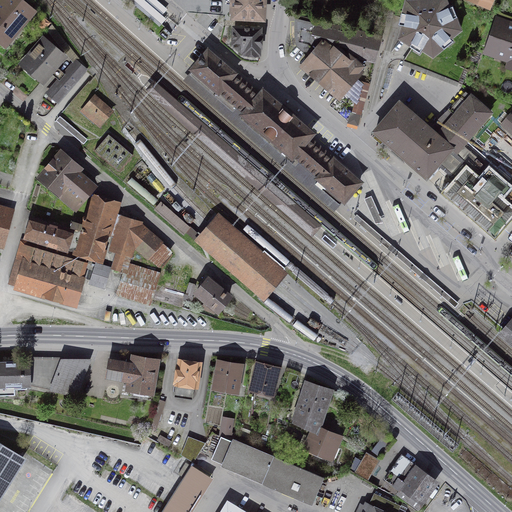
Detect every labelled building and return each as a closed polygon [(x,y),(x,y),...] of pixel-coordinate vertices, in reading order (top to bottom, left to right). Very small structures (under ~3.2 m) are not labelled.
[(31,12),(17,0),(2,0),(0,3),(0,38),(5,43),(31,12)] [(230,0),(230,16),(260,17),(260,18),(262,18),(262,15),(261,15),(261,0),(230,0)] [(406,2),(402,17),(406,18),(400,39),(414,48),(416,44),(434,55),(446,45),(444,42),(460,29),(454,14),(450,15),(444,0),(426,0),(427,1),(406,2)] [(341,42),(345,27),(297,15),(296,20),(296,34),(298,45),(309,55),(314,53),(314,54),(323,44),(333,52),(338,46),(341,42)] [(44,19),(39,25),(43,29),(49,23),(44,19)] [(488,51),(509,58),(511,48),(511,26),(498,21),(488,51)] [(85,70),(87,68),(52,24),(46,30),(73,63),(75,61),(85,70)] [(345,27),(341,42),(351,44),(349,53),(375,59),(381,36),(345,27)] [(244,53),(259,54),(259,40),(260,29),(234,28),(233,44),(242,51),(244,51),(244,53)] [(25,65),(43,79),(62,57),(41,38),(28,53),(32,57),(25,65)] [(320,80),(339,95),(363,66),(338,46),(333,52),(323,44),(314,54),(304,66),(320,80)] [(314,174),(344,200),(360,182),(308,137),(311,133),(263,92),(260,96),(208,51),(192,69),(299,161),(299,165),(311,175),(314,174)] [(48,92),(58,101),(85,70),(75,61),(73,63),(48,92)] [(368,84),(362,82),(355,107),(361,109),(368,84)] [(400,103),(375,131),(426,176),(437,164),(455,180),(445,192),(494,235),(511,214),(511,207),(509,205),(511,202),(511,178),(505,172),(502,175),(464,142),(490,112),(471,96),(437,136),(400,103)] [(94,97),(82,111),(99,126),(111,112),(94,97)] [(351,113),(349,122),(357,124),(361,109),(355,107),(353,113),(351,113)] [(511,133),(511,112),(501,124),(511,133)] [(132,155),(108,134),(95,150),(119,171),(132,155)] [(61,153),(41,177),(59,191),(60,190),(64,194),(60,198),(74,209),(93,187),(80,176),(82,173),(78,169),(78,168),(61,153)] [(161,197),(154,205),(186,230),(192,222),(161,197)] [(33,218),(28,236),(100,258),(116,205),(96,199),(92,203),(85,226),(72,222),(70,230),(33,218)] [(0,244),(9,211),(0,208),(0,244)] [(121,219),(113,248),(131,253),(134,244),(147,256),(159,242),(140,225),(121,219)] [(201,241),(261,294),(267,287),(276,277),(284,268),(264,251),(261,254),(220,219),(215,225),(207,235),(201,241)] [(21,244),(12,275),(19,277),(17,286),(75,303),(87,259),(46,248),(45,251),(21,244)] [(125,272),(129,261),(130,256),(117,252),(112,268),(125,272)] [(159,270),(129,261),(125,272),(120,289),(151,298),(159,270)] [(96,267),(92,280),(104,284),(108,271),(96,267)] [(207,279),(197,291),(207,301),(201,308),(214,313),(229,297),(207,279)] [(196,284),(189,282),(185,294),(192,296),(196,284)] [(511,319),(500,333),(511,343),(511,319)] [(135,357),(133,364),(131,380),(128,396),(152,400),(154,392),(158,371),(154,370),(156,361),(135,357)] [(29,362),(26,384),(74,394),(86,360),(34,359),(34,362),(29,362)] [(107,376),(131,380),(133,364),(110,360),(107,376)] [(0,362),(0,394),(14,394),(14,389),(26,388),(26,384),(29,362),(29,361),(0,362)] [(175,378),(174,381),(177,382),(176,392),(183,393),(183,396),(191,398),(193,384),(196,385),(199,363),(180,361),(178,379),(175,378)] [(220,363),(216,386),(235,389),(239,366),(220,363)] [(258,365),(253,387),(268,391),(267,394),(270,394),(276,370),(258,365)] [(305,381),(289,424),(310,432),(303,449),(334,461),(343,436),(320,428),(333,392),(305,381)] [(222,425),(221,436),(232,441),(233,434),(230,433),(231,427),(222,425)] [(376,425),(372,429),(381,438),(372,450),(379,455),(391,439),(376,425)] [(204,445),(188,439),(182,455),(193,462),(204,445)] [(273,458),(233,441),(223,464),(263,481),(264,480),(312,500),(322,478),(273,457),(273,458)] [(0,485),(19,455),(0,442),(0,485)] [(403,456),(386,479),(397,487),(414,464),(403,456)] [(197,462),(165,511),(192,511),(217,475),(197,462)] [(417,470),(399,494),(415,505),(433,481),(417,470)]
